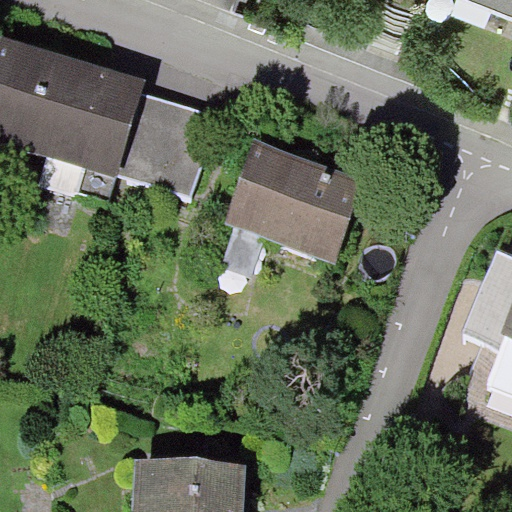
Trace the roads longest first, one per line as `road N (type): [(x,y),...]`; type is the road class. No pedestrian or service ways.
road 1 (residential): [(93,0),(474,151)]
road 2 (residential): [(337,511),(360,423),(474,151)]
